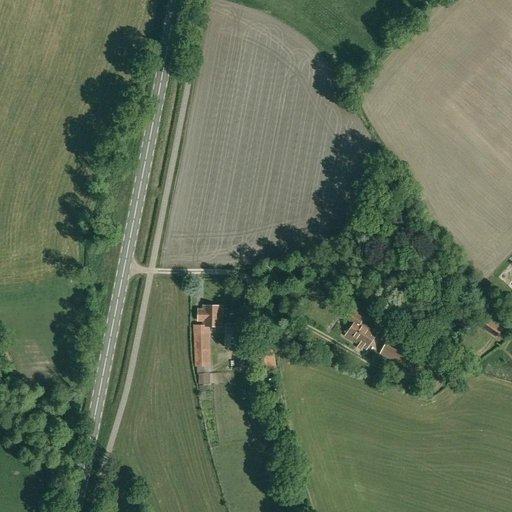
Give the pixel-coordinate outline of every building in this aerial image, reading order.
[(198,310),(198,321),(203,321),(203,326),(221,326),(221,306),(203,306),(203,310),(198,310)] [(379,332),(362,321),(366,315),(353,306),(345,318),(353,323),(344,336),(358,345),(357,347),(361,350),(363,348),(366,350),(379,332)] [(485,322),(483,327),(501,336),(504,330),(485,322)] [(239,325),(227,325),(227,344),(234,345),(235,351),(247,351),(247,337),(239,337),(239,325)] [(407,368),(414,354),(417,348),(390,334),(379,354),(407,368)] [(215,401),(227,400),(226,389),(214,390),(215,401)]
